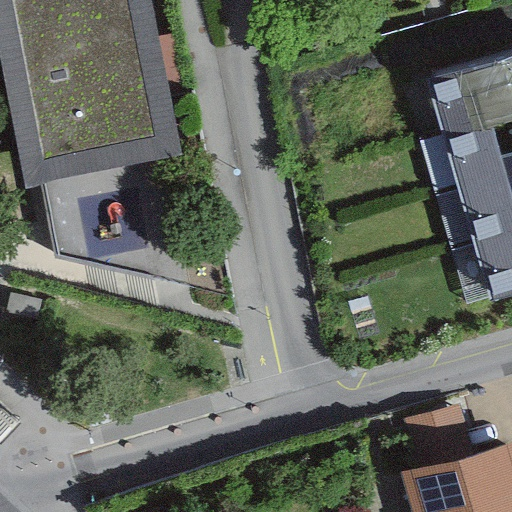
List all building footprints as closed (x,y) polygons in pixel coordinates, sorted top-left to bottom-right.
[(130,0),(14,0),(47,163),(158,141),(130,0)] [(511,42),(429,67),(443,127),(511,104),(511,42)] [(511,171),(511,104),(443,127),(465,184),(511,171)] [(511,224),(511,171),(465,184),(477,234),(511,224)] [(511,287),(511,224),(477,234),(496,293),(511,287)] [(37,325),(43,300),(13,293),(7,319),(37,325)] [(412,467),(424,511),(511,511),(511,452),(509,440),(412,467)]
